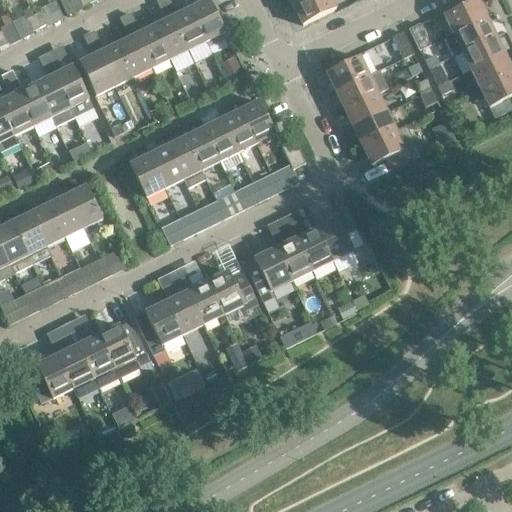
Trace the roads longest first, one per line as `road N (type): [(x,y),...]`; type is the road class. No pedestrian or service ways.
road 1 (residential): [(334,177),(7,335),(0,331)]
road 2 (residential): [(193,511),(356,412),(488,299)]
road 3 (residential): [(0,70),(143,0)]
road 4 (residential): [(284,69),(427,0)]
